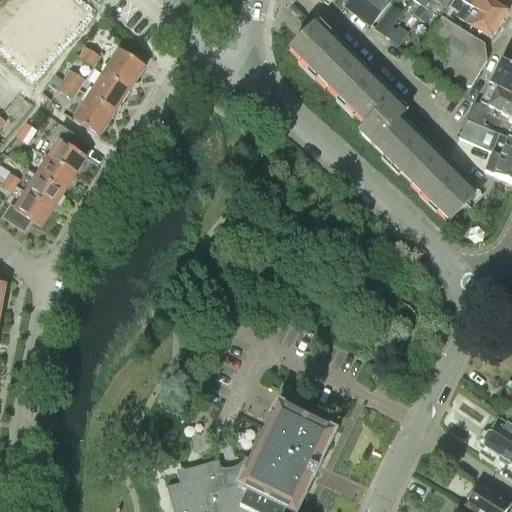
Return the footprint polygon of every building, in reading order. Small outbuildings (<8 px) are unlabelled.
[(189,0),(187,3),(188,4),(201,14),(212,1),(210,0),(189,0)] [(346,0),(342,6),(342,7),(371,28),(390,3),(392,0),(346,0)] [(419,7),(412,16),(418,21),(425,12),(434,0),(413,0),(412,2),(419,7)] [(434,0),(425,12),(418,21),(424,26),(431,17),(439,22),(440,21),(446,13),(448,10),(455,0),(434,0)] [(455,0),(448,10),(457,15),(454,20),(487,40),(490,42),(498,27),(455,0)] [(455,0),(498,27),(505,14),(490,4),(492,0),(455,0)] [(374,31),(384,39),(400,17),(390,10),(374,31)] [(440,21),(439,22),(416,53),(465,89),(469,89),(485,64),(482,46),(440,21)] [(449,168),(399,120),(403,116),(313,28),(289,54),(364,128),(357,135),(448,223),(472,199),(445,172),(449,168)] [(394,33),(388,41),(396,47),(402,39),(394,33)] [(85,50),(78,61),(94,70),(100,59),(85,50)] [(105,76),(130,92),(146,68),(120,52),(105,76)] [(511,99),(511,70),(500,65),(489,89),(492,91),(492,90),(511,99)] [(65,79),(63,82),(79,92),(85,83),(70,72),(65,79)] [(115,116),(130,92),(105,76),(90,99),(115,116)] [(63,82),(56,92),(72,103),(79,92),(63,82)] [(489,112),(511,121),(511,99),(492,90),(492,91),(490,95),(494,97),(488,108),(472,107),(466,123),(482,130),(482,129),(489,112)] [(100,139),(115,116),(90,99),(74,123),(100,139)] [(511,139),(509,138),(482,129),(482,130),(466,123),(457,143),(490,157),(482,176),(511,188),(511,139)] [(26,147),(36,132),(25,125),(16,140),(26,147)] [(77,154),(83,144),(63,130),(61,132),(60,131),(56,138),(57,139),(53,146),(57,149),(49,162),(75,179),(87,160),(77,154)] [(23,154),(33,160),(37,153),(27,147),(23,154)] [(64,195),(75,179),(49,162),(39,179),(64,195)] [(6,182),(16,189),(20,182),(10,176),(6,182)] [(53,213),(64,195),(39,179),(27,196),(53,213)] [(12,196),(16,189),(6,182),(1,190),(12,196)] [(41,230),(53,213),(27,196),(16,213),(12,210),(4,221),(25,234),(31,224),(41,230)] [(285,511),(286,511),(297,511),(335,434),(278,405),(249,462),(244,459),(241,464),(237,467),(232,470),(225,471),(221,470),(219,463),(208,466),(184,472),(183,471),(176,473),(179,486),(166,489),(172,511),(285,511)] [(487,434),(482,441),(485,446),(483,448),(499,459),(499,464),(506,468),(510,467),(511,467),(511,430),(500,423),(492,434),(487,434)] [(471,511),(507,511),(511,507),(477,486),(468,500),(470,501),(466,508),(471,511)]
